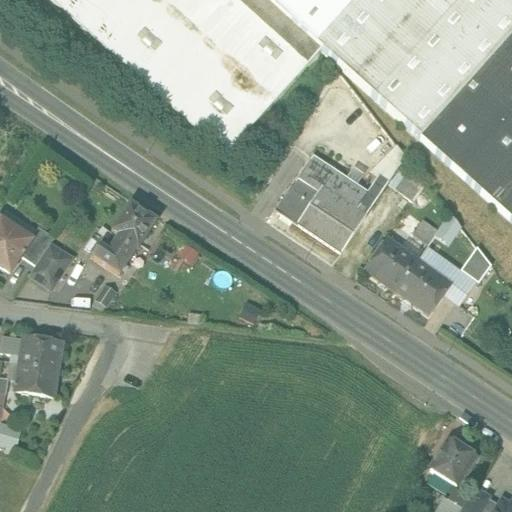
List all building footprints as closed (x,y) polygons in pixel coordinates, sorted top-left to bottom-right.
[(321,53),(261,0),(44,0),(224,160),(321,53)] [(511,0),(261,0),(321,53),(419,141),(511,35),(511,0)] [(511,35),(419,141),(511,224),(511,35)] [(368,195),(314,159),(277,213),(340,256),(365,219),(356,213),(368,195)] [(417,181),(405,197),(413,203),(425,187),(417,181)] [(130,205),(111,233),(118,238),(107,254),(99,248),(92,259),(119,277),(137,251),(138,251),(157,223),(130,205)] [(450,216),(437,234),(447,241),(458,226),(450,216)] [(30,242),(0,221),(0,268),(9,274),(20,258),(31,242),(30,242)] [(54,240),(38,229),(30,242),(31,242),(20,258),(35,268),(49,247),(54,240)] [(387,238),(363,272),(394,294),(418,260),(387,238)] [(71,261),(49,247),(42,258),(64,272),(71,261)] [(474,253),(461,271),(471,279),(484,260),(474,253)] [(64,272),(42,258),(35,268),(29,277),(51,291),(64,272)] [(453,285),(418,260),(394,294),(429,318),(453,285)] [(61,344),(24,339),(23,343),(2,340),(0,353),(0,354),(21,358),(15,393),(52,399),(61,344)] [(0,377),(6,378),(8,357),(0,355),(0,377)] [(22,432),(0,425),(0,446),(16,451),(22,432)] [(476,459),(449,442),(429,473),(456,490),(476,459)] [(454,492),(447,504),(461,511),(462,511),(469,500),(454,492)] [(501,502),(495,511),(511,511),(511,503),(509,507),(501,502)] [(461,511),(447,504),(446,506),(442,503),(437,511),(461,511)]
